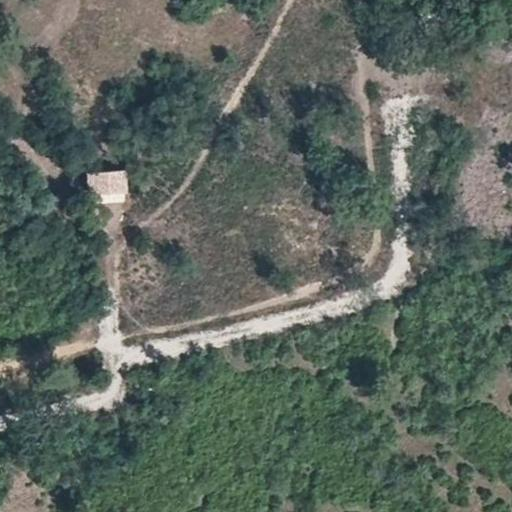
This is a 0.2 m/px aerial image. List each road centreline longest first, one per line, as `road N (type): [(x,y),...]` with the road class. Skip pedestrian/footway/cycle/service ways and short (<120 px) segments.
road 1 (track): [(0,361),(332,281),(414,251),(486,201)]
road 2 (track): [(84,342),(103,315),(109,227)]
